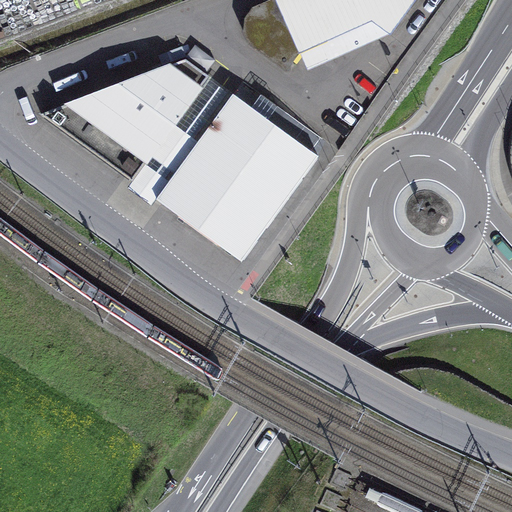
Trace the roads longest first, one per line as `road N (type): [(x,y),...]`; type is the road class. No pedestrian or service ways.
road 1 (residential): [(0,141),(232,311),(426,419),(511,455)]
road 2 (primary): [(370,205),(325,309),(186,511)]
road 3 (primary): [(216,511),(335,353)]
road 4 (primary): [(335,353),(434,320),(508,315)]
road 5 (secondary): [(511,21),(416,156)]
road 6 (primary): [(335,353),(420,260)]
